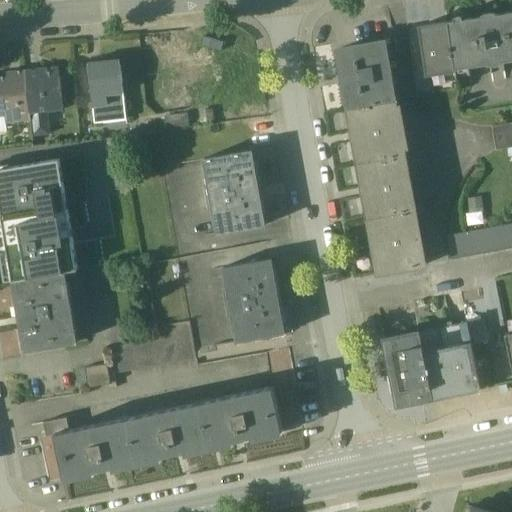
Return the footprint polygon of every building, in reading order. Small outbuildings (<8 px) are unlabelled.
[(511,12),(493,15),(501,62),(511,60),(511,12)] [(501,62),(493,15),(488,16),(495,66),(497,66),(502,64),(501,62)] [(495,66),(488,16),(482,17),(489,64),(489,66),(495,66)] [(446,23),(454,69),(489,64),(482,17),(446,23)] [(454,69),(446,23),(418,26),(426,76),(455,72),(454,69)] [(336,50),(347,109),(394,101),(383,40),(351,46),(351,47),(336,50)] [(94,124),(126,121),(119,65),(102,67),(102,62),(87,64),(94,124)] [(24,72),(29,122),(31,137),(49,135),(47,111),(62,110),(57,68),(24,72)] [(5,125),(29,122),(24,72),(6,74),(6,77),(0,78),(0,115),(4,115),(5,125)] [(347,109),(357,164),(406,155),(405,150),(408,149),(400,104),(397,104),(396,101),(394,101),(347,109)] [(212,108),(198,110),(199,122),(214,121),(212,108)] [(165,130),(189,126),(187,113),(163,117),(165,130)] [(511,134),(511,122),(491,126),(492,138),(511,134)] [(511,147),(511,134),(492,138),(494,151),(511,147)] [(253,160),(251,150),(202,159),(207,183),(202,184),(207,210),(212,209),(216,234),(264,225),(262,215),(264,215),(254,160),(253,160)] [(357,164),(367,219),(416,210),(406,155),(357,164)] [(0,209),(12,281),(65,271),(75,270),(57,160),(0,169),(0,209)] [(427,267),(416,210),(367,219),(378,276),(427,267)] [(511,240),(509,224),(498,226),(502,250),(511,248),(511,240)] [(498,226),(487,228),(492,252),(502,250),(498,226)] [(487,228),(477,230),(482,254),(492,252),(487,228)] [(466,232),(471,256),(482,254),(477,230),(466,232)] [(456,234),(461,258),(471,256),(466,232),(456,234)] [(461,258),(456,234),(446,236),(450,260),(461,258)] [(285,334),(271,258),(222,267),(226,292),(222,292),(227,319),(231,318),(236,343),(285,334)] [(78,343),(65,271),(12,281),(22,354),(78,343)] [(442,347),(423,351),(432,399),(479,389),(466,322),(438,328),(442,347)] [(423,351),(419,333),(383,340),(397,406),(432,399),(423,351)] [(99,385),(109,383),(106,365),(96,366),(99,385)] [(99,385),(96,366),(85,368),(88,387),(99,385)] [(282,430),(272,387),(218,398),(227,442),(282,430)] [(173,454),(227,442),(218,398),(163,410),(173,454)] [(118,465),(173,454),(163,410),(109,421),(118,465)] [(64,477),(118,465),(109,421),(68,430),(65,418),(42,423),(45,437),(55,435),(64,477)]
